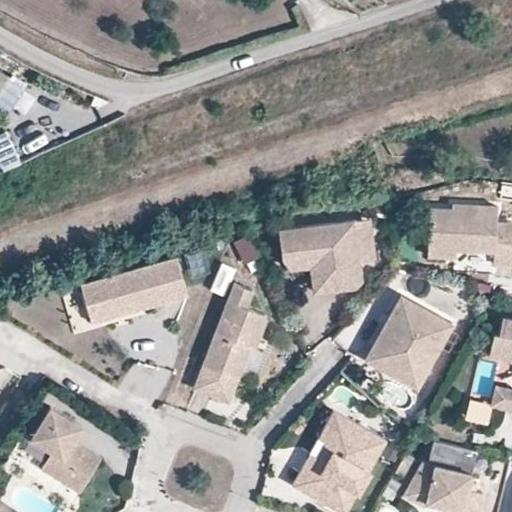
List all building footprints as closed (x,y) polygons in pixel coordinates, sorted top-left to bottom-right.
[(0,92),(10,76),(0,70),(0,92)] [(72,96),(48,86),(44,96),(67,106),(72,96)] [(0,129),(0,165),(1,168),(20,161),(7,127),(0,129)] [(48,131),(21,139),(25,151),(52,143),(48,131)] [(454,247),(493,248),(493,260),(511,260),(511,219),(496,219),(496,205),(451,203),(451,207),(428,206),(427,246),(454,247)] [(369,220),(353,222),(358,262),(374,259),(369,220)] [(315,255),(316,268),(320,293),(354,289),(361,280),(358,262),(353,222),(278,233),(281,259),(315,255)] [(233,236),(239,258),(256,253),(250,231),(233,236)] [(454,247),(427,246),(427,254),(454,254),(454,247)] [(190,293),(179,254),(81,283),(92,321),(190,293)] [(309,268),(316,268),(315,255),(281,259),(282,265),(289,271),(309,268)] [(309,268),(313,294),(320,293),(316,268),(309,268)] [(253,292),(234,285),(194,389),(229,403),(251,346),(254,339),(259,341),(267,319),(266,316),(247,309),(253,292)] [(453,323),(401,295),(389,317),(396,321),(394,326),(386,322),(372,348),(424,377),(453,323)] [(511,317),(501,315),(497,332),(492,331),(487,354),(510,359),(511,351),(511,349),(511,389),(501,387),(497,406),(511,409),(511,317)] [(389,317),(386,322),(394,326),(396,321),(389,317)] [(424,377),(372,348),(365,361),(417,389),(424,377)] [(497,406),(501,387),(494,384),(489,404),(497,406)] [(78,490),(99,458),(72,441),(81,427),(50,408),(31,437),(53,450),(43,468),(78,490)] [(343,511),(384,440),(331,411),(319,432),(337,442),(322,468),(305,458),(290,485),(338,511),(343,511)] [(337,442),(319,432),(316,438),(322,442),(314,456),(308,452),(305,458),(322,468),(337,442)] [(475,450),(432,440),(428,456),(437,458),(435,464),(426,462),(420,461),(403,495),(423,506),(425,502),(444,507),(443,511),(477,511),(482,492),(474,490),(466,489),(468,480),(475,450)] [(475,482),(468,480),(466,489),(474,490),(475,482)]
